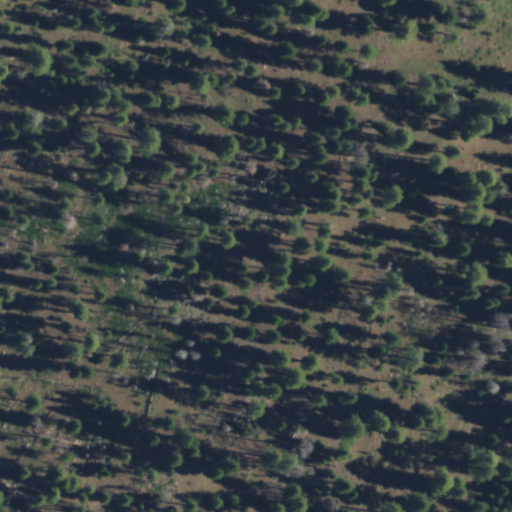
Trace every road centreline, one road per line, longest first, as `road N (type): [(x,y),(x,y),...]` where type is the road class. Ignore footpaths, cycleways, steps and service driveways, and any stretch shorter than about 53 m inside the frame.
road 1 (track): [(480,178),(327,451),(319,511)]
road 2 (track): [(0,133),(25,222),(25,280),(45,314),(0,405)]
